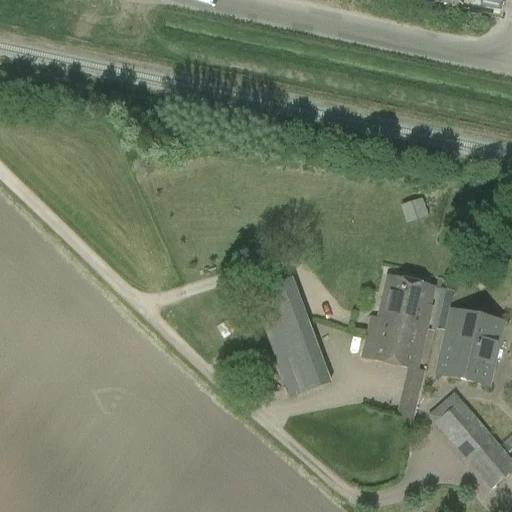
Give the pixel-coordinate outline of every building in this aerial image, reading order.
[(403,325),(423,329),(432,288),(388,278),(376,331),(401,336),(403,325)] [(331,384),(291,280),(250,295),(289,400),(331,384)] [(487,388),(502,324),(450,312),(436,376),(487,388)] [(376,331),(369,360),(414,370),(423,329),(403,325),(401,336),(376,331)] [(511,473),(511,462),(460,402),(453,394),(427,416),(491,491),(511,473)] [(412,420),(415,408),(398,404),(395,416),(412,420)] [(510,454),(511,451),(511,435),(502,445),(510,454)]
